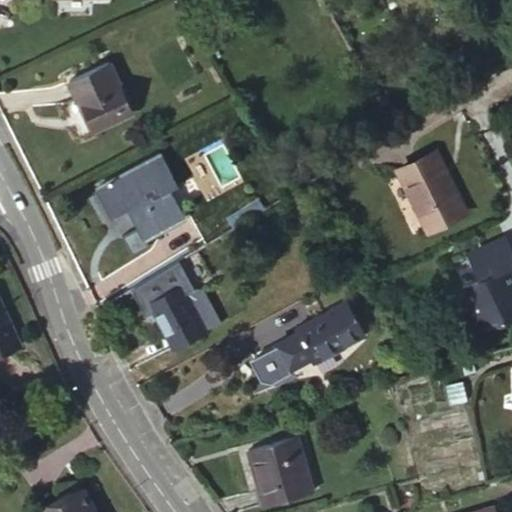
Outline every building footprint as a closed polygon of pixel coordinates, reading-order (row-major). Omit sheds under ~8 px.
[(97,130),(134,115),(110,62),(69,80),(85,114),(89,111),(97,130)] [(429,230),(468,212),(439,151),(401,171),(429,230)] [(146,237),(186,216),(170,187),(178,182),(162,153),(99,188),(114,214),(129,206),(146,237)] [(511,281),(507,272),(511,268),(511,250),(506,239),(468,257),(481,283),(465,291),(485,332),(511,319),(511,281)] [(178,345),(208,328),(187,292),(196,287),(181,261),(134,287),(149,315),(158,310),(178,345)] [(0,354),(22,344),(0,299),(0,354)] [(316,362),(365,333),(347,302),(300,329),(302,332),(279,346),(280,347),(257,361),(267,378),(273,380),(313,357),(316,362)] [(265,503),(313,491),(296,436),(249,449),(265,503)] [(97,511),(84,490),(48,511),(97,511)]
